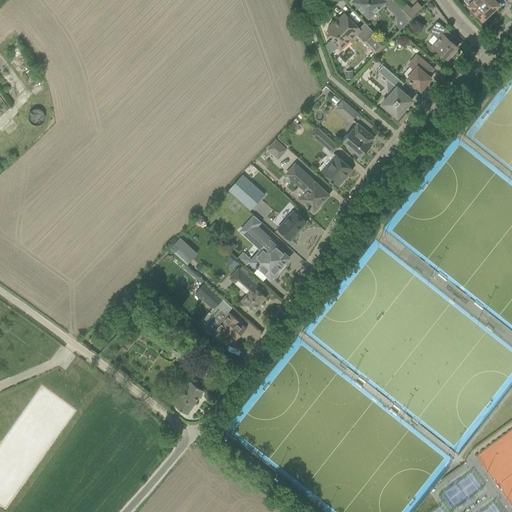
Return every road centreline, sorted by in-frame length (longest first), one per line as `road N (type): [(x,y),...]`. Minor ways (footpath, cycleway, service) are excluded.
road 1 (residential): [(191,434),(225,411),(339,218),(402,139)]
road 2 (residential): [(191,434),(0,292)]
road 3 (residential): [(402,139),(329,78),(311,32),(334,0)]
road 4 (residential): [(402,139),(490,54)]
